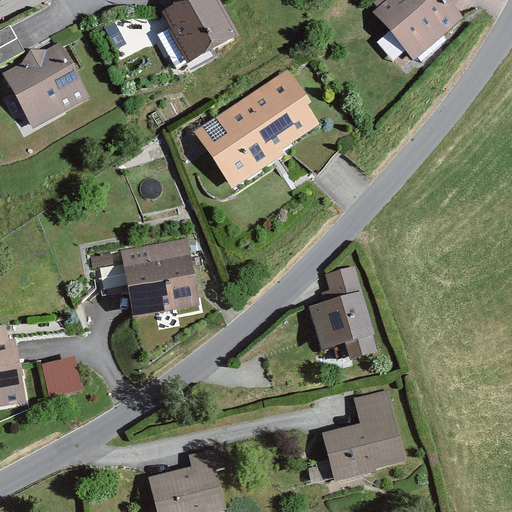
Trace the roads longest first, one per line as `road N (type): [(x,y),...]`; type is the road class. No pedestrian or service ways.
road 1 (residential): [(511,23),(392,178),(268,308),(150,399),(0,485)]
road 2 (unknown): [(118,420),(80,336),(96,292)]
